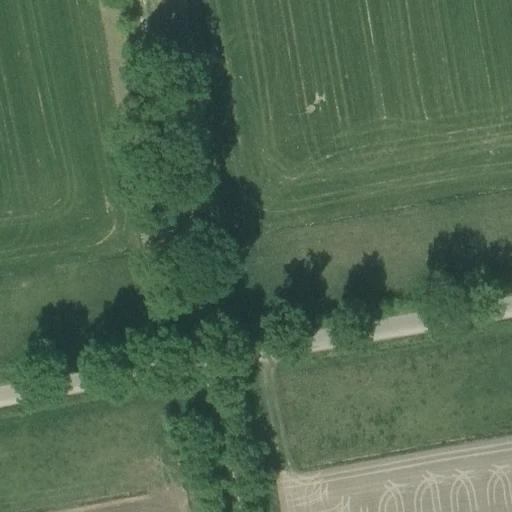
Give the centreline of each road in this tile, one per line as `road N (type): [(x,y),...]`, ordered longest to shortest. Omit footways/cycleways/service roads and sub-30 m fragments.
road 1 (track): [(236,511),(140,0)]
road 2 (unclassified): [(511,306),(0,396)]
